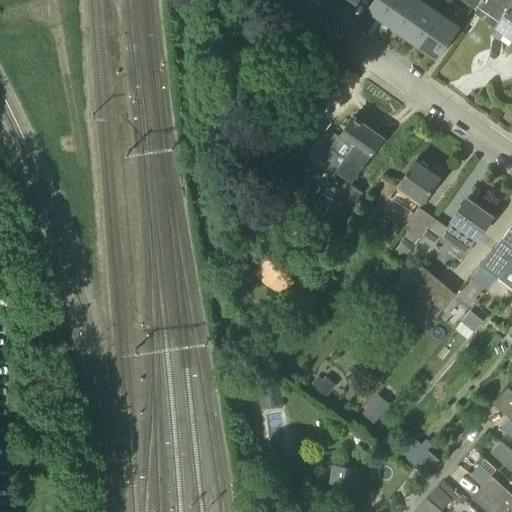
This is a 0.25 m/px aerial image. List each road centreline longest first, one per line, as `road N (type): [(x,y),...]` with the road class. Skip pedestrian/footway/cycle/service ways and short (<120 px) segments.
road 1 (residential): [(511,153),(295,0)]
road 2 (track): [(50,0),(77,174)]
